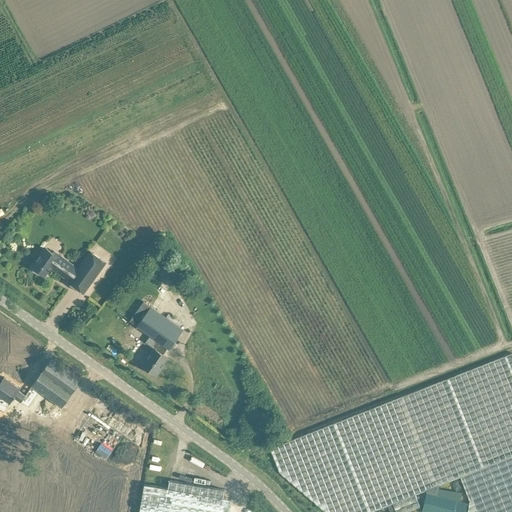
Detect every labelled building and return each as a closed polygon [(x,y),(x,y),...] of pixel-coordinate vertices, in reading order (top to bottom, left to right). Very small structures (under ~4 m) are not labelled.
[(46,248),(33,267),(34,268),(32,270),(38,274),(39,272),(45,276),(51,267),(69,281),(68,282),(84,293),(106,262),(90,251),(78,268),(59,255),(58,257),(46,248)] [(183,329),(151,306),(137,326),(160,343),(155,349),(154,348),(146,359),(142,356),(139,361),(143,364),(142,365),(156,375),(168,358),(163,354),(168,348),(169,349),(183,329)] [(511,511),(511,352),(506,355),(270,448),(280,472),(325,511),(371,511),(387,506),(393,503),(396,511),(406,511),(420,507),(415,495),(426,491),(439,485),(460,477),(469,501),(467,511),(511,511)] [(60,408),(81,379),(52,358),(25,395),(19,391),(20,388),(4,377),(0,382),(0,398),(9,404),(14,398),(27,407),(38,392),(60,408)] [(144,484),(139,511),(255,511),(255,510),(230,506),(231,499),(223,498),(224,490),(169,480),(168,488),(144,484)] [(438,489),(439,485),(426,491),(426,493),(422,511),(426,511),(466,511),(468,503),(460,501),(459,501),(461,493),(438,489)]
